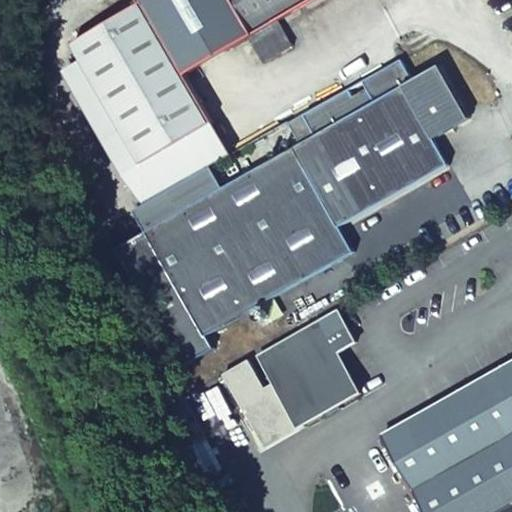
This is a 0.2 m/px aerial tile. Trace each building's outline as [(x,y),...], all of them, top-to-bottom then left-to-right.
[(256,0),(138,0),(63,44),(133,163),(204,120),(177,73),(243,35),(258,59),(281,46),(256,0)] [(258,0),(269,17),(284,44),(287,42),(272,18),(302,0),(258,0)] [(399,58),(361,79),(342,89),(301,112),(313,132),(139,230),(199,332),(351,248),(337,223),(446,162),(432,136),(450,126),(448,120),(458,115),(460,101),(437,62),(410,77),(399,58)] [(450,126),(468,115),(460,101),(458,115),(448,120),(450,126)] [(199,332),(139,230),(108,248),(174,363),(206,345),(199,332)] [(258,351),(298,423),(355,392),(333,349),(351,340),(333,310),(258,351)] [(511,511),(511,353),(382,426),(427,511),(511,511)]
